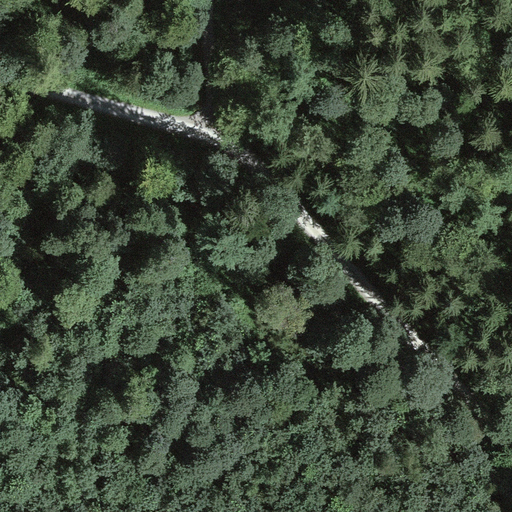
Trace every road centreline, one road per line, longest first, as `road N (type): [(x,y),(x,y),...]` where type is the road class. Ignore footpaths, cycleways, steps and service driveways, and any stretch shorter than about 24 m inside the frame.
road 1 (track): [(511,446),(216,133)]
road 2 (track): [(216,133),(0,77)]
